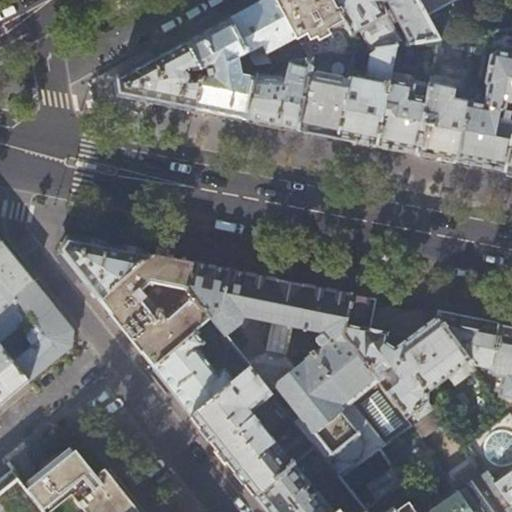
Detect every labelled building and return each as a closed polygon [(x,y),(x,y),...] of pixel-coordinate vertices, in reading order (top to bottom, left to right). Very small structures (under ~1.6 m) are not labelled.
[(264,0),(254,5),(229,19),(247,53),(253,64),(254,66),(276,63),(292,61),(306,59),(275,0),(264,0)] [(275,0),(306,59),(311,58),(354,52),(358,51),(350,35),(331,0),(275,0)] [(331,0),(350,35),(393,12),(398,20),(404,32),(410,44),(437,40),(425,18),(415,0),(331,0)] [(415,0),(425,18),(459,0),(458,0),(415,0)] [(393,12),(350,35),(358,51),(376,49),(397,46),(410,44),(404,32),(395,37),(389,25),(398,20),(393,12)] [(210,29),(186,42),(201,70),(203,79),(196,110),(212,113),(243,120),(254,66),(253,64),(239,67),(237,58),(247,53),(229,19),(210,29)] [(186,42),(155,59),(129,72),(116,79),(117,95),(153,101),(165,104),(196,110),(203,79),(201,70),(186,42)] [(391,72),(397,46),(376,49),(376,53),(370,56),(366,77),(370,81),(369,83),(348,79),(336,138),(347,140),(375,146),(391,72)] [(468,101),(455,162),(488,169),(503,172),(511,128),(511,121),(510,119),(511,113),(504,112),(503,117),(499,118),(500,111),(501,111),(501,109),(504,108),(505,107),(506,105),(506,102),(511,103),(511,52),(496,50),(490,55),(484,83),(487,86),(483,104),(468,101)] [(354,52),(311,58),(297,130),(306,132),(336,138),(348,79),(354,52)] [(311,58),(306,59),(292,61),(290,74),(285,79),(284,78),(283,77),(280,76),(280,75),(278,75),(277,75),(275,76),(274,76),(272,71),(276,63),(254,66),(243,120),(269,125),(297,130),(311,58)] [(435,59),(430,83),(415,154),(440,159),(455,162),(468,101),(475,67),(435,59)] [(411,75),(391,72),(375,146),(400,151),(415,154),(430,83),(415,80),(415,79),(414,78),(413,77),(413,76),(412,76),(411,75)] [(151,110),(153,101),(117,95),(118,100),(119,104),(151,110)] [(511,128),(503,172),(511,173),(511,128)] [(77,274),(98,301),(152,254),(127,249),(66,237),(58,250),(77,274)] [(0,307),(13,297),(32,281),(0,241),(0,240),(0,307)] [(164,257),(152,254),(98,301),(125,334),(152,367),(194,332),(211,318),(186,287),(192,262),(164,257)] [(281,394),(300,418),(293,422),(302,433),(314,448),(327,465),(338,479),(339,478),(384,446),(350,403),(379,382),(343,335),(351,294),(287,281),(192,262),(186,287),(211,318),(223,334),(239,323),(243,316),(273,322),(267,351),(247,363),(249,367),(272,395),(275,399),(281,394)] [(59,314),(32,281),(13,297),(29,317),(37,327),(59,355),(71,346),(73,331),(59,314)] [(376,299),(351,294),(343,335),(379,382),(406,419),(412,414),(414,417),(426,409),(424,405),(427,403),(427,393),(450,376),(455,383),(475,368),(437,317),(393,350),(393,349),(392,348),(391,347),(390,346),(389,345),(388,345),(386,345),(385,345),(388,334),(370,330),(376,299)] [(3,339),(29,317),(13,297),(0,307),(0,346),(28,382),(37,374),(59,355),(37,327),(25,337),(30,345),(18,356),(3,339)] [(439,312),(437,317),(475,368),(477,371),(481,364),(490,366),(498,324),(468,318),(439,312)] [(211,318),(194,332),(204,344),(203,345),(206,349),(223,334),(211,318)] [(511,326),(510,326),(498,324),(490,366),(489,371),(482,377),(509,415),(511,418),(511,326)] [(204,344),(194,332),(152,367),(173,394),(190,416),(232,382),(223,372),(217,376),(210,367),(197,351),(203,345),(204,344)] [(0,403),(1,404),(9,397),(28,382),(0,346),(0,403)] [(232,382),(249,367),(247,363),(234,347),(210,367),(217,376),(223,372),(232,382)] [(249,367),(232,382),(190,416),(200,428),(222,456),(254,495),(314,448),(302,433),(281,450),(252,412),(272,395),(249,367)] [(511,418),(509,415),(467,447),(486,472),(511,505),(511,418)] [(78,443),(24,486),(45,511),(139,511),(110,475),(101,465),(98,467),(78,443)] [(327,465),(314,448),(254,495),(266,511),(335,511),(338,511),(344,506),(337,497),(327,506),(317,494),(313,493),(309,488),(309,485),(304,479),(308,475),(311,478),(327,465)] [(0,511),(45,511),(24,486),(11,470),(0,479),(0,511)] [(511,511),(511,505),(486,472),(456,493),(468,511),(511,511)] [(177,511),(223,511),(197,478),(168,500),(177,511)] [(401,484),(364,510),(366,511),(413,511),(412,511),(418,507),(401,484)] [(468,511),(456,493),(429,511),(468,511)]
